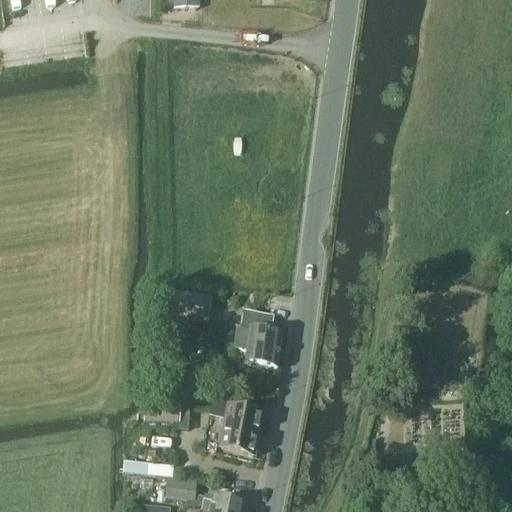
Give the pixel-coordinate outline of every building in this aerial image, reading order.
[(177,294),(173,320),(186,321),(208,324),(212,299),(177,294)] [(245,367),(277,371),(281,336),(270,335),(272,323),(251,321),(250,333),(249,333),(249,334),(236,332),(234,352),(246,354),(245,367)] [(179,404),(145,404),(145,426),(179,426),(179,424),(186,424),(186,412),(179,412),(179,404)] [(211,407),(208,421),(223,424),(217,451),(254,459),(263,417),(220,409),(211,407)] [(122,466),(121,476),(171,480),(171,470),(142,468),(142,464),(128,463),(127,467),(122,466)] [(168,483),(166,504),(186,505),(185,511),(244,511),(245,508),(195,498),(196,485),(168,483)] [(417,497),(417,511),(437,511),(437,496),(417,497)]
